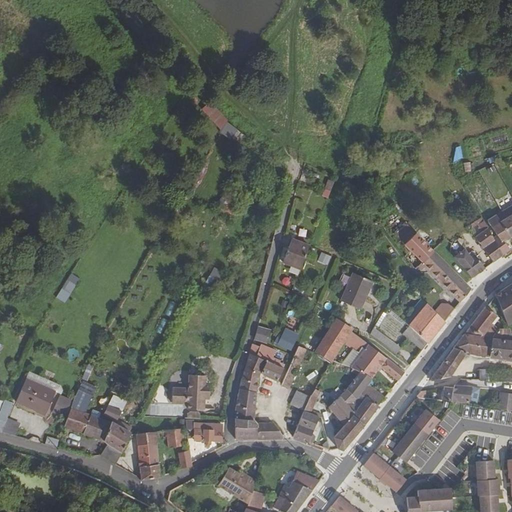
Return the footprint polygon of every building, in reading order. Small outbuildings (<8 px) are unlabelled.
[(234,133),(236,129),(227,121),(221,132),(230,138),(234,133)] [(243,140),(245,136),(236,129),(234,133),(243,140)] [(323,195),(328,198),(331,192),(334,182),(330,180),(326,190),(323,195)] [(231,197),(225,193),(217,205),(225,210),(225,211),(231,215),(239,203),(231,198),(231,197)] [(500,222),(510,236),(511,234),(511,206),(503,212),(507,218),(500,222)] [(504,254),(510,250),(502,239),(505,238),(506,239),(510,236),(500,222),(507,218),(503,212),(488,220),(496,234),(492,236),(504,254)] [(468,225),(475,235),(488,227),(481,217),(468,225)] [(395,234),(404,243),(416,233),(406,223),(395,234)] [(492,262),(504,254),(492,236),(488,229),(476,237),(492,262)] [(416,233),(404,243),(422,261),(433,250),(416,233)] [(283,263),(300,269),(309,246),(293,239),(283,263)] [(465,249),(454,257),(463,269),(464,268),(471,277),(484,268),(474,254),(470,257),(465,249)] [(426,266),(460,301),(471,288),(465,282),(433,250),(422,261),(426,266)] [(332,255),(324,252),(322,256),(329,260),(332,255)] [(422,270),(426,266),(422,261),(418,266),(422,270)] [(64,302),(80,279),(71,273),(56,296),(64,302)] [(372,281),(353,273),(341,301),(361,309),(372,281)] [(218,281),(209,276),(206,282),(215,287),(218,281)] [(495,296),(505,318),(511,313),(511,279),(501,288),(495,296)] [(413,316),(407,324),(416,332),(428,342),(454,309),(449,305),(442,305),(435,312),(426,303),(422,300),(411,313),(413,316)] [(465,334),(492,338),(511,340),(511,335),(509,329),(499,329),(494,325),(492,323),(498,316),(486,307),(465,334)] [(492,323),(494,325),(500,318),(498,316),(492,323)] [(351,331),(353,330),(336,319),(315,350),(332,362),(333,361),(351,331)] [(258,327),(256,334),(268,339),(271,332),(258,327)] [(292,348),(293,345),(297,335),(298,332),(286,327),(285,329),(280,339),(279,342),(292,348)] [(428,342),(416,332),(410,339),(422,350),(428,342)] [(256,334),(254,339),(267,343),(268,339),(256,334)] [(489,356),(492,338),(465,334),(454,348),(467,353),(482,355),(489,356)] [(511,340),(492,338),(489,356),(511,358),(511,340)] [(252,345),(249,353),(267,361),(261,374),(277,382),(283,368),(278,365),(280,362),(273,358),(276,350),(260,345),(260,348),(252,345)] [(404,372),(387,358),(369,345),(353,368),(359,373),(363,375),(364,373),(372,379),(373,378),(381,367),(398,381),(404,372)] [(303,358),(307,350),(298,346),(282,384),(290,388),(303,358)] [(451,376),(467,353),(454,348),(431,378),(432,379),(451,376)] [(267,361),(249,353),(243,373),(240,389),(257,392),(261,375),(261,374),(267,361)] [(81,381),(87,383),(95,364),(89,362),(81,381)] [(472,381),(488,380),(487,369),(472,370),(472,381)] [(511,370),(487,369),(488,380),(511,381),(511,370)] [(161,371),(158,379),(162,381),(166,373),(161,371)] [(359,373),(357,375),(347,389),(360,403),(366,397),(371,400),(375,395),(366,387),(368,384),(372,379),(364,373),(363,375),(359,373)] [(190,388),(173,388),(173,389),(173,403),(189,403),(189,408),(205,409),(205,398),(210,398),(210,386),(206,386),(206,376),(190,375),(190,388)] [(43,399),(51,402),(55,392),(26,380),(17,402),(39,411),(43,399)] [(99,412),(102,413),(111,394),(117,381),(114,380),(99,412)] [(94,437),(100,419),(84,413),(96,387),(87,383),(81,381),(75,398),(64,427),(94,437)] [(384,396),(368,384),(366,387),(375,395),(371,400),(377,405),(384,396)] [(442,400),(468,403),(471,388),(471,387),(455,386),(454,389),(444,387),(442,400)] [(478,389),(471,388),(468,403),(476,405),(478,389)] [(173,403),(173,389),(169,389),(167,389),(165,390),(163,392),(160,395),(158,397),(157,400),(157,403),(173,403)] [(257,392),(240,389),(237,400),(235,418),(254,420),(257,392)] [(321,393),(315,389),(310,397),(307,404),(304,411),(311,414),(316,402),(321,393)] [(353,412),(360,403),(347,389),(340,397),(329,408),(344,425),(353,415),(354,413),(353,412)] [(310,397),(296,390),(293,397),(307,404),(310,397)] [(425,398),(425,390),(422,390),(417,396),(420,398),(425,398)] [(111,394),(102,413),(117,420),(126,401),(111,394)] [(511,395),(499,394),(498,409),(511,411),(511,395)] [(57,403),(66,405),(68,399),(59,396),(57,403)] [(307,404),(293,397),(289,404),(304,411),(307,404)] [(353,415),(365,425),(379,406),(377,405),(371,400),(366,397),(360,403),(353,412),(354,413),(353,415)] [(43,399),(39,411),(46,414),(51,402),(43,399)] [(0,431),(0,432),(11,407),(3,404),(0,410),(0,431)] [(415,423),(429,434),(440,420),(426,409),(415,423)] [(308,443),(308,441),(319,417),(311,414),(304,411),(293,437),(295,438),(308,443)] [(353,415),(344,425),(334,437),(338,448),(342,451),(365,425),(353,415)] [(257,424),(254,420),(235,418),(236,438),(257,439),(257,424)] [(94,437),(104,440),(111,422),(100,419),(94,437)] [(111,422),(104,440),(108,444),(107,444),(121,453),(131,432),(116,424),(115,424),(111,422)] [(211,431),(208,431),(203,431),(203,430),(200,430),(194,429),(194,426),(194,423),(186,422),(187,438),(193,438),(193,440),(204,441),(204,444),(206,446),(209,446),(211,444),(212,441),(222,442),(222,426),(211,425),(211,431)] [(257,439),(283,438),(283,435),(273,423),(257,424),(257,439)] [(404,437),(418,448),(429,434),(415,423),(404,437)] [(184,446),(182,430),(163,431),(163,436),(163,437),(167,437),(168,447),(184,446)] [(155,432),(149,433),(137,434),(138,444),(156,442),(156,436),(155,432)] [(47,436),(45,443),(56,446),(58,439),(47,436)] [(404,437),(392,451),(406,462),(418,448),(404,437)] [(156,442),(138,444),(141,467),(158,466),(156,442)] [(115,464),(121,453),(107,444),(100,455),(115,464)] [(73,448),(71,451),(87,456),(88,452),(87,452),(88,450),(80,447),(79,450),(73,448)] [(191,462),(189,450),(179,453),(180,468),(181,468),(192,465),(191,462)] [(373,453),(364,465),(380,479),(390,467),(373,453)] [(495,479),(494,461),(476,462),(478,480),(495,479)] [(160,477),(158,466),(141,467),(142,479),(143,480),(160,478),(160,477)] [(390,467),(380,479),(397,492),(407,480),(390,467)] [(248,503),(256,481),(241,472),(239,474),(228,468),(218,485),(248,503)] [(274,507),(282,511),(295,511),(319,482),(302,474),(298,484),(293,482),(290,488),(285,486),(274,507)] [(500,494),(499,479),(495,479),(478,480),(479,496),(480,496),(498,494),(500,494)] [(443,511),(444,509),(453,509),(451,488),(419,490),(419,496),(407,497),(408,511),(419,511),(420,511),(437,510),(436,511),(443,511)] [(499,511),(498,494),(480,496),(480,511),(499,511)] [(178,503),(170,496),(168,500),(175,506),(178,503)] [(340,496),(332,506),(340,511),(358,511),(359,511),(340,496)] [(263,501),(253,497),(250,506),(260,510),(263,501)]
